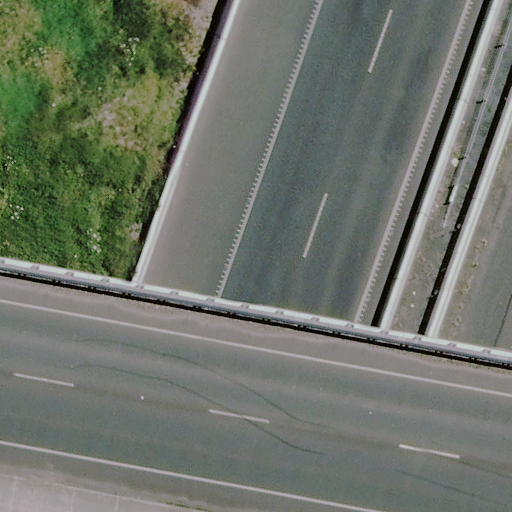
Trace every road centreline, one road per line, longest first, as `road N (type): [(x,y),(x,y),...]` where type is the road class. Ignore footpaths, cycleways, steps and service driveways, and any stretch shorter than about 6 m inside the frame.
road 1 (motorway): [(206,511),(392,0)]
road 2 (tertiary): [(511,473),(0,377)]
